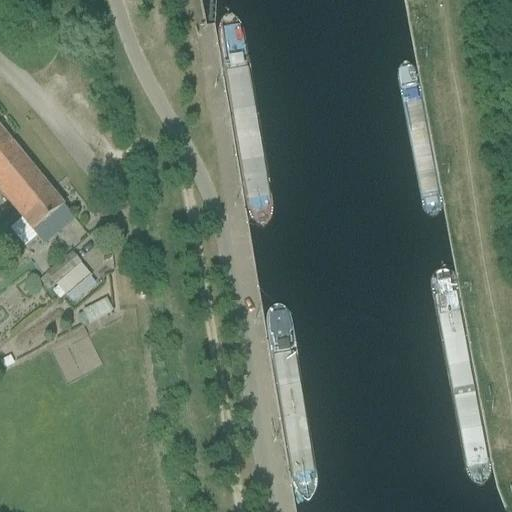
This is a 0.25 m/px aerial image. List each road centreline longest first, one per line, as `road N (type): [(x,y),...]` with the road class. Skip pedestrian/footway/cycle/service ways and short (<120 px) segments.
road 1 (unclassified): [(113,0),(149,90),(212,208),(261,511)]
road 2 (track): [(177,135),(236,511)]
road 3 (unclassified): [(107,193),(46,113),(0,71)]
